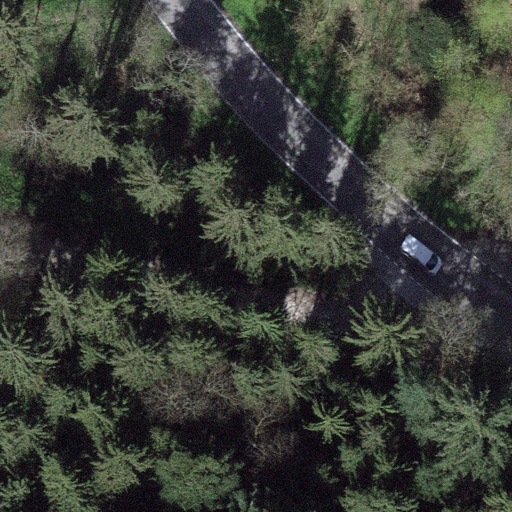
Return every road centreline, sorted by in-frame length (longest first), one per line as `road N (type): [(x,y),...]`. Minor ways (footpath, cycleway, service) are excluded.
road 1 (unclassified): [(442,265),(382,309),(318,315),(0,250)]
road 2 (tertiary): [(180,0),(288,127),(442,265)]
